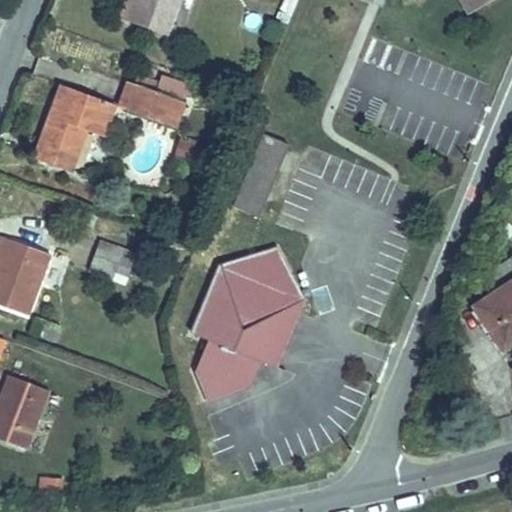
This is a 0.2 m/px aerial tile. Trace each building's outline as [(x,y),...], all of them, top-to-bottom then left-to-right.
[(133,0),(126,0),(122,13),(128,15),(133,0)] [(133,0),(128,15),(168,31),(179,0),(133,0)] [(271,36),(283,40),(295,9),(283,5),(271,36)] [(60,77),(43,127),(58,132),(51,152),(74,160),(87,122),(108,129),(119,97),(60,77)] [(122,100),(129,103),(138,80),(130,77),(122,100)] [(138,80),(129,103),(176,120),(184,97),(138,80)] [(58,132),(43,127),(36,146),(51,152),(58,132)] [(179,137),(175,156),(189,159),(193,139),(179,137)] [(263,138),(235,206),(257,215),(285,147),(263,138)] [(0,269),(0,291),(28,303),(50,247),(4,229),(0,239),(0,245),(10,249),(1,270),(0,269)] [(103,236),(91,265),(112,274),(124,244),(103,236)] [(218,265),(191,330),(207,339),(195,369),(208,402),(249,385),(259,361),(273,366),(301,301),(276,241),(218,265)] [(511,284),(478,307),(494,332),(497,337),(498,339),(511,329),(511,284)] [(38,310),(32,325),(63,338),(70,323),(38,310)] [(6,411),(0,409),(0,437),(25,446),(48,383),(9,369),(3,384),(14,388),(6,411)] [(0,391),(0,409),(6,411),(14,388),(3,384),(0,391)] [(61,493),(62,477),(38,476),(37,492),(61,493)]
